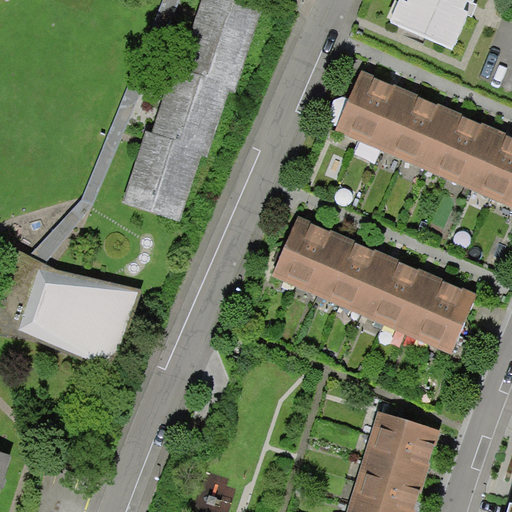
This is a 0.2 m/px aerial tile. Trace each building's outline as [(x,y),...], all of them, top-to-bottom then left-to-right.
[(161,0),(82,199),(73,209),(30,254),(46,262),(94,206),(181,0),(161,0)] [(200,0),(178,68),(204,76),(203,79),(229,88),(237,90),(264,7),(241,0),(200,0)] [(409,0),(408,4),(404,3),(396,22),(453,47),(470,9),(473,0),(409,0)] [(178,68),(172,66),(151,133),(174,140),(172,145),(200,154),(208,156),(229,88),(203,79),(204,76),(178,68)] [(511,204),(511,139),(501,134),(488,129),(457,115),(445,110),(412,95),(401,90),(370,77),(362,73),(338,127),(511,204)] [(151,133),(145,131),(123,203),(179,221),(200,154),(172,145),(174,140),(151,133)] [(277,270),(454,345),(475,296),(469,293),(440,281),(423,274),(393,261),(381,255),(351,243),(336,236),(308,224),(299,221),(277,270)] [(30,254),(11,243),(0,275),(0,334),(28,338),(116,368),(142,289),(51,265),(46,262),(30,254)] [(352,511),(410,511),(420,484),(423,472),(435,436),(425,433),(383,419),(352,511)] [(0,511),(0,495),(13,456),(0,452),(0,511)]
